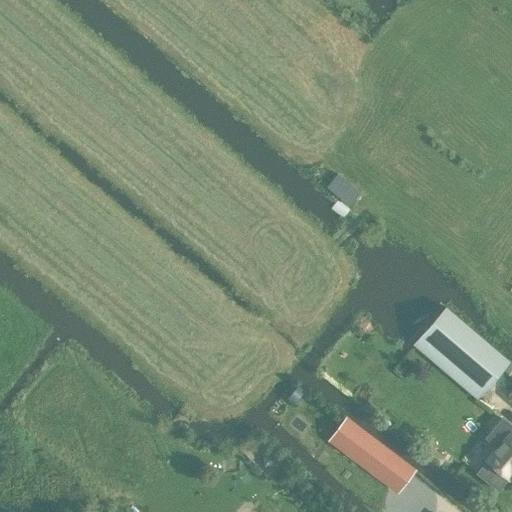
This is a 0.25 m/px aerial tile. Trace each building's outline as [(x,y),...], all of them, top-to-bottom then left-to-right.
[(325,187),(348,205),(358,192),(335,174),(325,187)] [(421,337),(483,390),(509,360),(447,307),(421,337)] [(298,385),(285,400),(292,405),(305,390),(298,385)] [(345,418),(328,442),(397,492),(414,468),(345,418)] [(488,462),(477,475),(498,492),(509,478),(511,475),(511,476),(511,434),(488,462)]
